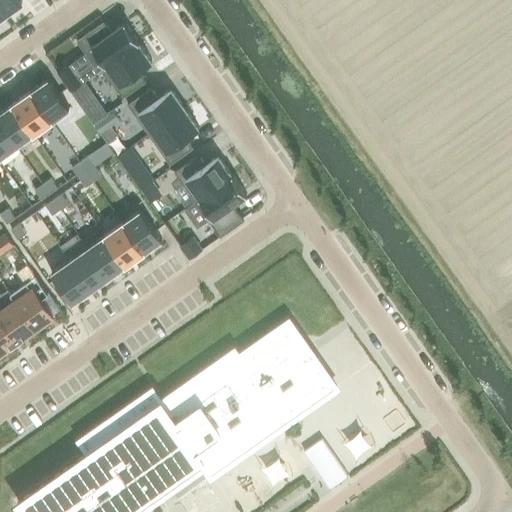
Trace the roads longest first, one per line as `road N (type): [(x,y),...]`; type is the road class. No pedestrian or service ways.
road 1 (residential): [(295,204),(486,475),(481,511)]
road 2 (residential): [(0,411),(295,204)]
road 3 (residential): [(151,0),(295,204)]
